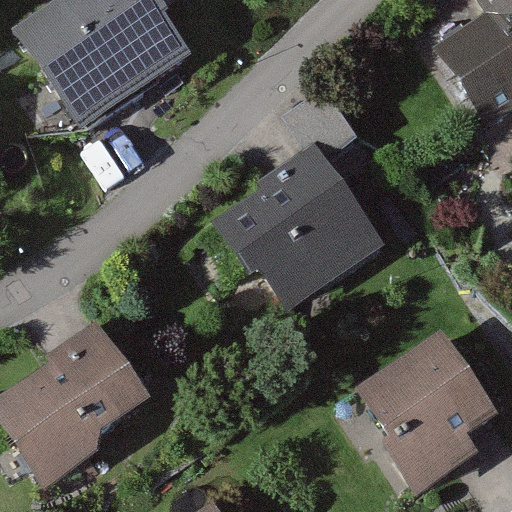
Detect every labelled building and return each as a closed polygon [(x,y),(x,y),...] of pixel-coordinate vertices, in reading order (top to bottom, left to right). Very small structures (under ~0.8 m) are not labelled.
[(163,0),(53,0),(12,29),(81,128),(192,52),(162,9),(168,5),(163,0)] [(511,0),(479,0),(493,22),(442,54),(492,134),(511,121),(511,0)] [(314,118),(297,129),(318,161),(266,195),(272,204),(231,230),(296,328),(396,263),(339,176),(368,157),(334,105),(314,118)] [(159,421),(105,341),(57,373),(62,381),(6,418),(61,502),(118,465),(110,453),(159,421)] [(505,430),(451,349),(364,406),(433,510),(490,472),(476,449),(505,430)]
